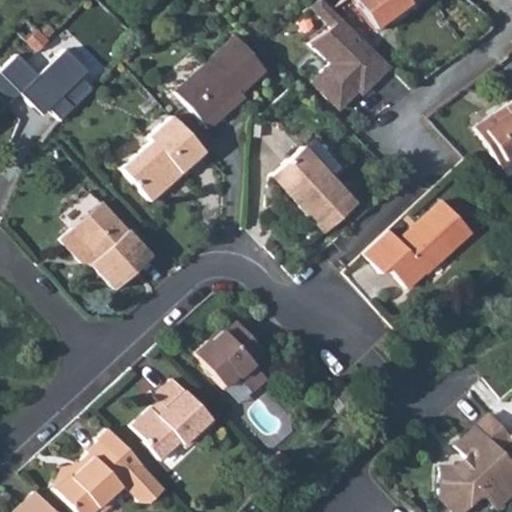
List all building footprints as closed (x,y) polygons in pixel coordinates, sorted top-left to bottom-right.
[(317,0),(311,0),(304,6),(324,28),(336,19),(317,0)] [(347,0),(373,32),(414,0),(347,0)] [(383,69),(336,19),(324,28),(304,43),(323,64),(304,82),(328,106),(336,106),(367,76),(371,80),(383,69)] [(231,41),(172,97),(207,134),(220,122),(215,117),(261,72),(231,41)] [(511,100),(474,127),(498,164),(511,154),(511,100)] [(147,147),(117,174),(147,207),(169,187),(162,179),(171,172),(176,177),(199,156),(167,121),(143,143),(147,147)] [(308,142),(299,150),(325,179),(334,171),(308,142)] [(325,179),(299,150),(267,180),(319,237),(351,207),(325,179)] [(386,233),(360,255),(379,277),(386,271),(405,291),(424,273),(425,273),(469,234),(440,203),(395,243),(386,233)] [(94,204),(66,229),(55,239),(77,263),(84,263),(110,291),(145,259),(94,204)] [(235,383),(236,382),(250,369),(248,367),(261,355),(235,327),(223,338),(220,335),(206,348),(204,346),(190,359),(221,392),(233,381),(235,383)] [(250,369),(236,382),(250,397),(264,384),(250,369)] [(149,409),(130,427),(144,442),(141,445),(157,462),(176,444),(183,451),(211,426),(169,381),(150,397),(162,410),(155,416),(149,409)] [(506,439),(487,417),(462,439),(461,437),(452,445),(466,459),(458,466),(438,466),(436,496),(451,511),(454,511),(474,495),(482,495),(493,506),(511,488),(511,470),(494,451),(506,439)] [(67,477),(52,490),(72,511),(93,511),(96,510),(98,511),(104,511),(114,504),(109,497),(121,486),(138,504),(148,504),(162,491),(138,464),(107,430),(95,441),(97,443),(83,455),(84,457),(75,466),(79,470),(69,479),(67,477)] [(53,511),(54,511),(33,490),(9,511),(53,511)]
